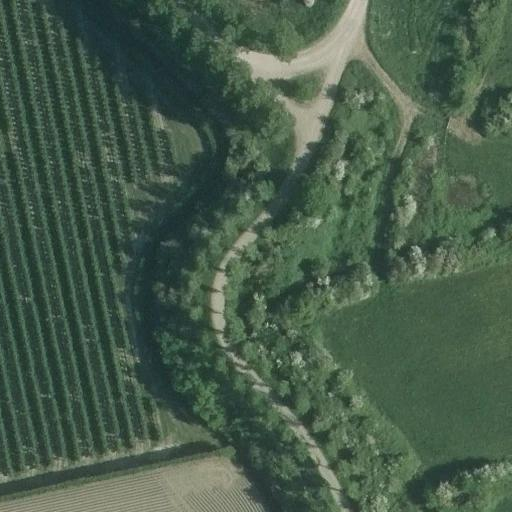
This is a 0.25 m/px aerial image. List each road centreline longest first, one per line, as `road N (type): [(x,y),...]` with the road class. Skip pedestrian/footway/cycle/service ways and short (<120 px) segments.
road 1 (track): [(306,151),(224,268),(215,296),(239,364),(342,511)]
road 2 (track): [(172,0),(242,57),(291,112),(306,151)]
road 3 (track): [(306,151),(354,0)]
